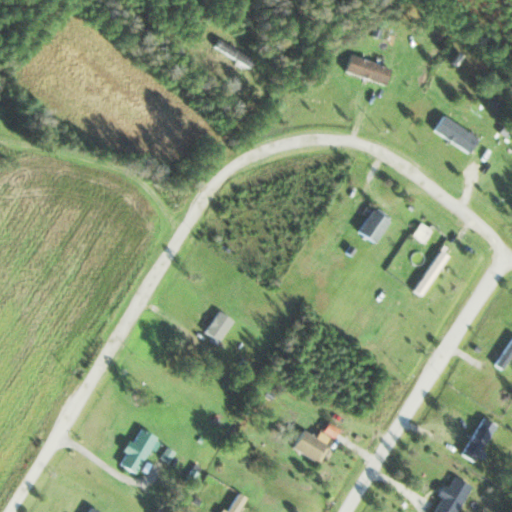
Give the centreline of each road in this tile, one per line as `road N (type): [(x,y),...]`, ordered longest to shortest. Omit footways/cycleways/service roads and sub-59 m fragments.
road 1 (residential): [(17,511),(69,395),(339,141),(511,244)]
road 2 (residential): [(511,276),(355,511)]
